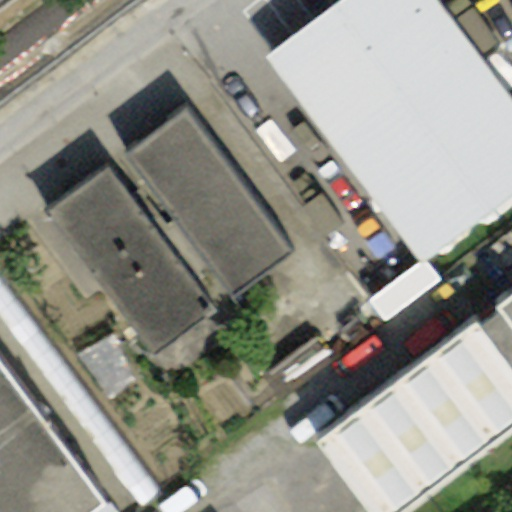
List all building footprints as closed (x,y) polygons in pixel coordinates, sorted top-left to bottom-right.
[(342,0),(265,55),(269,62),(416,263),(421,270),(428,265),(511,203),(511,107),(433,0),(342,0)] [(187,110),(122,157),(171,223),(157,233),(108,168),(48,212),(155,357),(216,312),(190,276),(205,265),(232,302),(295,255),(187,110)] [(441,283),(428,265),(421,270),(416,263),(367,300),(385,325),(441,283)] [(315,445),(366,511),(408,511),(511,433),(511,296),(496,309),(501,316),(482,330),(476,322),(315,445)] [(0,367),(0,511),(96,511),(104,507),(0,367)]
